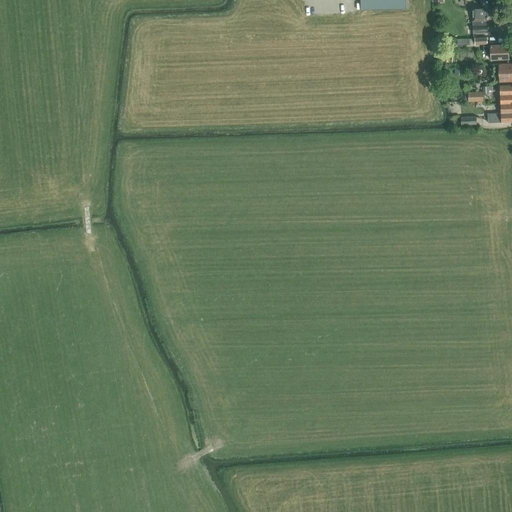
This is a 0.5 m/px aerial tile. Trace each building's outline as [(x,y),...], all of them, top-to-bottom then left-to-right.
[(405,0),(360,0),(361,10),(405,8),(405,0)] [(480,0),(481,8),(472,8),(472,21),(473,33),(487,33),(487,26),(487,21),(494,20),(492,0),(480,0)] [(491,60),(509,59),(508,45),(490,46),(484,47),(484,53),(491,53),(491,60)] [(499,82),(511,81),(511,63),(498,64),(499,70),(496,70),(496,75),(499,74),(499,82)] [(511,85),(499,86),(500,95),(511,94),(511,85)] [(483,92),(468,93),(464,93),(464,102),(483,101),(483,92)] [(511,94),(500,95),(500,104),(511,103),(511,94)] [(511,103),(500,104),(501,113),(511,112),(511,103)] [(487,116),(488,123),(511,121),(511,112),(501,113),(496,113),(496,115),(487,116)] [(476,125),(476,117),(460,117),(460,125),(476,125)]
